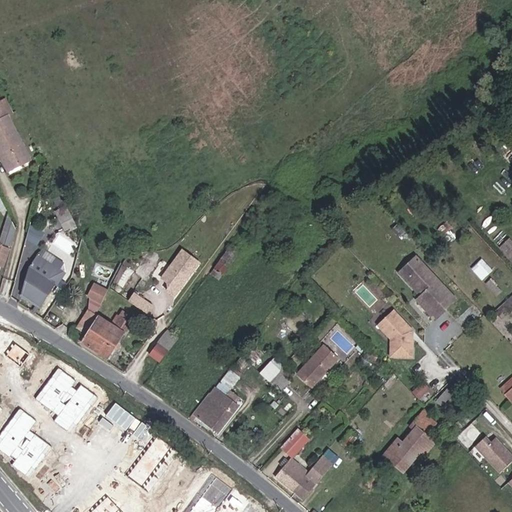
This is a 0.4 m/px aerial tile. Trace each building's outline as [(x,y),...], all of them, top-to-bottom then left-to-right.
[(32,159),(2,100),(0,100),(0,161),(5,172),(32,159)] [(12,243),(16,226),(7,211),(1,236),(3,239),(12,243)] [(39,242),(42,229),(30,226),(26,239),(39,242)] [(12,247),(2,243),(0,248),(0,264),(7,267),(12,247)] [(172,291),(196,256),(179,244),(159,273),(165,277),(166,283),(164,285),(172,291)] [(232,247),(211,273),(219,280),(240,253),(232,247)] [(483,257),(472,267),(482,279),(493,269),(483,257)] [(407,285),(421,271),(416,266),(400,281),(417,299),(424,292),(422,289),(415,294),(407,285)] [(23,292),(43,305),(56,285),(29,268),(23,292)] [(421,271),(407,285),(415,293),(422,289),(424,292),(417,299),(433,316),(444,306),(443,305),(453,296),(438,280),(434,284),(421,271)] [(499,288),(489,278),(484,282),(493,293),(499,288)] [(88,296),(97,301),(105,286),(94,281),(86,295),(88,296)] [(139,305),(145,297),(131,289),(126,297),(139,305)] [(506,311),(511,305),(511,289),(492,308),(497,313),(503,308),(506,311)] [(97,301),(88,296),(88,310),(91,312),(93,308),(97,301)] [(456,310),(465,322),(477,314),(467,301),(456,310)] [(91,312),(104,320),(106,317),(93,308),(91,312)] [(410,327),(393,309),(380,321),(394,335),(393,355),(410,356),(411,333),(409,333),(409,329),(410,327)] [(104,320),(91,312),(88,310),(78,328),(87,334),(82,343),(94,352),(104,338),(97,332),(104,320)] [(107,360),(132,322),(115,311),(109,319),(106,317),(104,320),(97,332),(104,338),(94,352),(107,360)] [(159,343),(170,349),(179,337),(169,329),(159,343)] [(363,347),(358,341),(354,345),(359,351),(363,347)] [(161,361),(170,349),(159,343),(152,353),(161,361)] [(340,358),(324,343),(297,374),(313,388),(340,358)] [(251,360),(244,353),(241,356),(248,363),(251,360)] [(270,382),(284,367),(271,355),(258,370),(270,382)] [(286,369),(284,367),(270,382),(279,390),(289,378),(282,372),(286,369)] [(208,392),(193,412),(202,419),(218,433),(239,406),(226,395),(239,376),(230,369),(211,394),(208,392)] [(511,402),(511,401),(511,378),(500,390),(511,402)] [(423,381),(412,391),(419,398),(430,389),(423,381)] [(443,406),(451,396),(444,391),(436,401),(443,406)] [(433,412),(427,406),(410,425),(413,428),(401,442),(397,439),(383,455),(402,470),(419,450),(424,453),(435,441),(427,435),(437,422),(430,416),(433,412)] [(193,412),(189,416),(199,423),(202,419),(193,412)] [(304,477),(322,455),(321,454),(306,469),(291,457),(306,437),(296,428),(278,446),(288,456),(271,475),(293,492),(305,478),(304,477)] [(346,448),(356,437),(351,432),(341,443),(346,448)] [(486,435),(476,445),(501,471),(511,460),(511,452),(496,436),(491,441),(486,435)] [(352,466),(363,452),(356,446),(345,460),(352,466)] [(329,461),(322,455),(304,477),(305,478),(293,492),(299,497),(329,461)]
